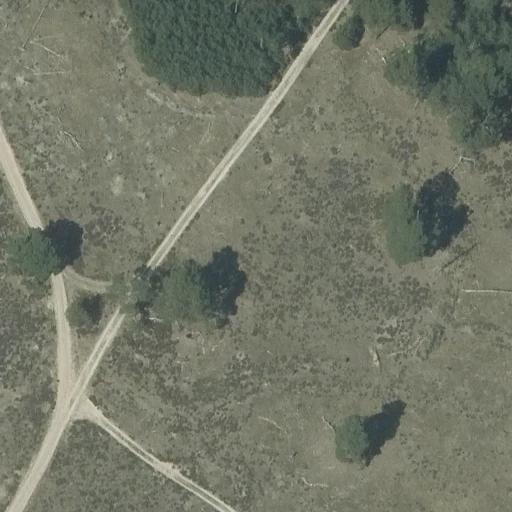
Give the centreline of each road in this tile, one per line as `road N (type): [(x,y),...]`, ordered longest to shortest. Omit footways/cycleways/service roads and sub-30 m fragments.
road 1 (track): [(134,446),(73,377),(341,0)]
road 2 (track): [(0,158),(48,266),(73,377),(56,441),(15,511)]
